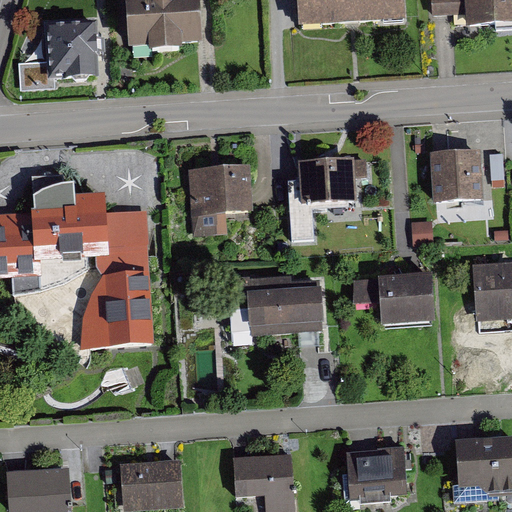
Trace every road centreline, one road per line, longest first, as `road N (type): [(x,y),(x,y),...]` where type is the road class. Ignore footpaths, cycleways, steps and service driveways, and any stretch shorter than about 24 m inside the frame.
road 1 (residential): [(511,96),(0,130)]
road 2 (residential): [(511,409),(0,442)]
